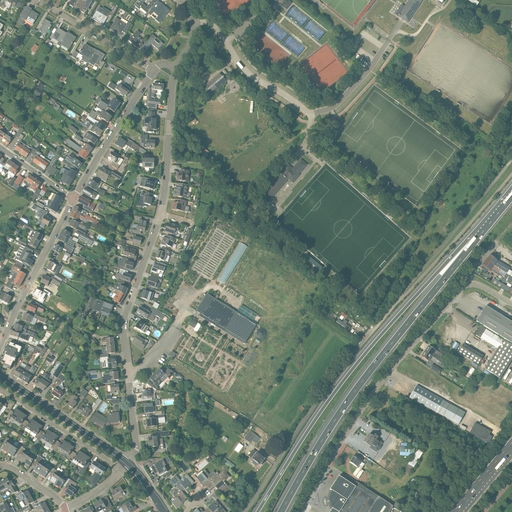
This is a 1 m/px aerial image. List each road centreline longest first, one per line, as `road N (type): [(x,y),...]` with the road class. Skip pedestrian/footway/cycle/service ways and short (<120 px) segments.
road 1 (residential): [(243,511),(348,362),(511,157)]
road 2 (residential): [(126,462),(136,442),(124,317),(162,205),(176,67)]
road 3 (motorway): [(476,238),(351,369),(257,511)]
road 4 (motorway): [(476,238),(367,373),(280,511)]
road 5 (tertiary): [(300,511),(387,373),(469,283)]
road 6 (unclassified): [(313,159),(310,114),(250,75),(212,24),(190,22)]
road 7 (residential): [(0,349),(72,198)]
road 8 (secondary): [(126,462),(0,375)]
road 9 (residential): [(72,198),(152,70)]
road 10 (residential): [(120,471),(0,387)]
road 11 (residential): [(152,70),(37,0)]
